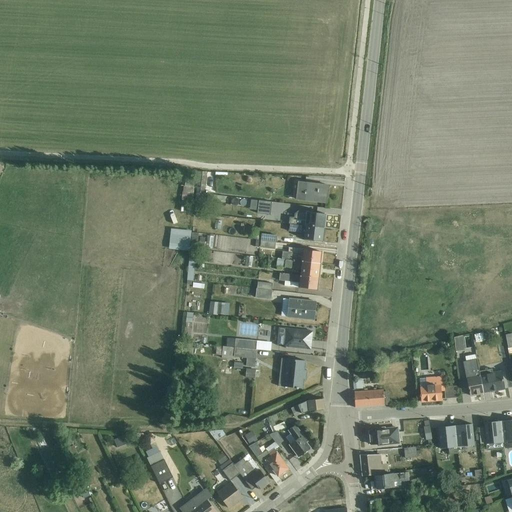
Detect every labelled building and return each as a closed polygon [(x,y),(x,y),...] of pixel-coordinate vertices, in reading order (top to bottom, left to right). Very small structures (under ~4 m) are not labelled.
[(199,171),(196,193),(204,194),(206,177),(219,178),(219,179),(227,179),(227,174),(210,173),(210,172),(206,172),(199,171)] [(180,213),(191,214),(194,188),(193,188),(194,179),(185,178),(184,192),(182,192),(180,213)] [(298,182),(296,200),(317,202),(318,199),(327,200),(328,186),(329,186),(298,182)] [(204,194),(196,193),(194,212),(203,213),(204,201),(201,201),(201,199),(225,202),(225,196),(204,194)] [(270,215),(272,202),(259,200),(257,213),(270,215)] [(289,223),(324,227),(325,214),(298,211),(295,214),(294,218),(290,217),(289,223)] [(322,241),(324,227),(289,223),(288,231),(304,233),(303,241),(314,242),(314,240),(322,241)] [(190,249),(191,233),(191,231),(171,229),(169,249),(189,251),(190,249)] [(190,249),(197,250),(198,233),(191,233),(190,249)] [(276,242),(277,235),(261,234),(261,235),(255,234),(254,240),(256,240),(276,242)] [(275,249),(276,242),(256,240),(255,247),(275,249)] [(189,251),(189,263),(195,263),(197,250),(190,249),(189,251)] [(286,260),(320,264),(321,252),(289,249),(288,252),(283,251),(282,260),(285,260),(286,260)] [(284,267),(285,260),(282,260),(277,259),(276,266),(284,267)] [(318,278),(320,264),(286,260),(285,260),(284,267),(301,269),(300,276),(318,278)] [(187,281),(194,282),(195,263),(189,263),(187,281)] [(318,278),(300,276),(280,273),(279,280),(285,281),(284,286),(317,290),(318,278)] [(258,282),(257,289),(271,291),(272,284),(258,282)] [(257,289),(256,289),(255,298),(271,300),(272,291),(271,291),(257,289)] [(283,299),(281,316),(314,320),(316,302),(283,299)] [(210,302),(209,314),(218,315),(218,314),(228,315),(229,306),(225,305),(225,303),(210,302)] [(312,332),(279,328),(278,346),(283,346),(282,346),(311,349),(312,332)] [(485,340),(483,333),(475,335),(476,343),(485,340)] [(464,350),(462,336),(454,338),(456,351),(464,350)] [(227,347),(257,350),(257,341),(227,338),(227,347)] [(193,344),(183,342),(181,359),(187,360),(188,355),(192,355),(192,353),(194,353),(194,348),(192,348),(193,344)] [(255,367),(257,350),(227,347),(223,347),(217,347),(216,355),(222,356),(222,358),(234,359),(234,357),(247,358),(246,367),(255,367)] [(484,393),(479,372),(476,354),(465,357),(466,361),(463,362),(470,396),(484,393)] [(281,359),(278,386),(302,389),(303,380),(306,380),(307,371),(304,370),(305,361),(281,359)] [(256,370),(246,369),(246,377),(255,378),(256,370)] [(479,372),(484,393),(505,389),(502,371),(493,373),(492,369),(479,372)] [(426,378),(420,379),(420,395),(420,397),(421,402),(442,400),(442,399),(457,398),(457,386),(444,387),(443,376),(426,378)] [(353,381),(354,389),(363,388),(362,381),(353,381)] [(355,408),(384,406),(383,390),(354,392),(355,408)] [(308,411),(324,409),(323,399),(307,401),(291,409),(295,417),(308,411)] [(267,418),(269,423),(274,434),(276,433),(286,427),(284,422),(276,426),(274,422),(279,420),(276,414),(267,418)] [(502,429),(503,443),(511,441),(511,420),(511,418),(501,419),(502,429)] [(486,444),(503,443),(502,429),(501,419),(491,420),(491,422),(484,423),(486,444)] [(426,440),(428,440),(429,444),(433,444),(428,421),(424,422),(425,427),(425,428),(426,440)] [(266,437),(270,435),(274,434),(269,423),(265,424),(266,427),(262,429),(266,437)] [(455,424),(457,447),(474,445),(472,424),(466,425),(465,423),(455,424)] [(440,448),(457,447),(455,424),(445,425),(445,427),(438,428),(440,448)] [(288,431),(291,434),(286,438),(290,444),(289,444),(299,457),(310,449),(306,443),(307,442),(295,426),(288,431)] [(399,445),(398,428),(384,429),(384,428),(376,429),(376,431),(369,432),(370,436),(368,437),(369,444),(370,444),(371,445),(377,444),(377,446),(399,445)] [(209,431),(216,441),(226,435),(222,430),(209,431)] [(243,436),(248,444),(256,439),(251,431),(243,436)] [(270,435),(275,442),(278,445),(283,442),(276,433),(274,434),(270,435)] [(122,436),(114,440),(118,448),(126,445),(122,436)] [(278,445),(275,442),(266,449),(263,446),(260,449),(256,443),(249,446),(262,464),(266,460),(278,477),(289,469),(275,450),(279,447),(278,445)] [(72,444),(68,446),(69,448),(68,449),(71,456),(77,453),(72,444)] [(416,448),(405,449),(406,458),(417,457),(417,456),(421,455),(420,450),(416,451),(416,448)] [(160,452),(147,458),(160,484),(173,477),(160,452)] [(228,460),(223,453),(216,458),(221,465),(228,460)] [(177,456),(181,463),(185,461),(181,454),(177,456)] [(380,455),(360,455),(362,476),(388,473),(387,464),(381,464),(380,455)] [(234,465),(230,459),(220,467),(230,480),(240,474),(234,465)] [(234,465),(240,474),(252,490),(257,486),(260,490),(270,483),(252,459),(247,463),(243,459),(234,465)] [(376,489),(395,487),(394,483),(409,481),(408,473),(408,472),(391,474),(375,476),(375,481),(374,481),(375,488),(376,488),(376,489)] [(424,476),(410,481),(412,487),(433,481),(431,475),(424,477),(424,476)] [(231,482),(217,493),(229,508),(243,497),(231,482)] [(84,499),(90,496),(85,485),(79,488),(84,499)] [(412,489),(392,492),(393,499),(414,495),(412,489)] [(182,511),(216,511),(207,500),(212,496),(208,491),(194,501),(182,511)] [(490,496),(485,498),(487,504),(493,502),(490,496)] [(386,499),(369,500),(370,511),(381,511),(393,511),(393,506),(387,506),(386,499)] [(415,501),(406,503),(408,511),(417,511),(417,508),(416,508),(415,505),(416,505),(415,501)]
